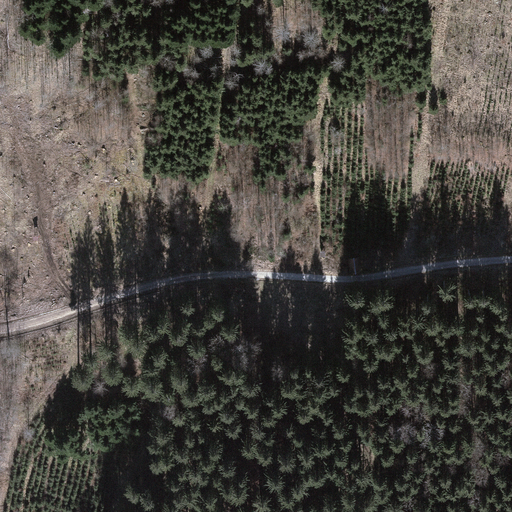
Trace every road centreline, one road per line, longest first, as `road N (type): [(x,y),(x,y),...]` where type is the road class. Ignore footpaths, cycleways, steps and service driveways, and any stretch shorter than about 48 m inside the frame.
road 1 (track): [(511,262),(364,278),(197,277)]
road 2 (track): [(0,329),(197,277)]
